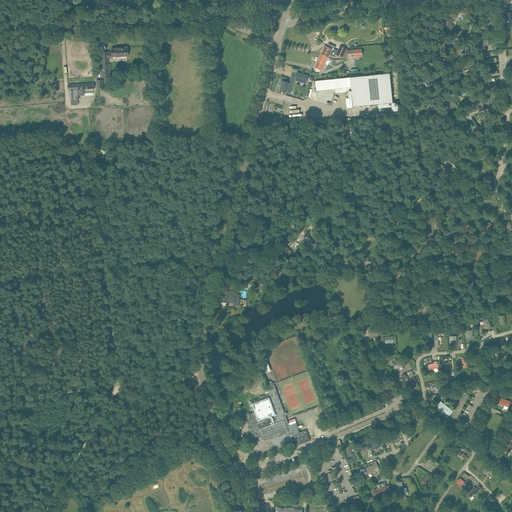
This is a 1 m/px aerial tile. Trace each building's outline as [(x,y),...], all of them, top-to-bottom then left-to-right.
[(505,15),(503,15),(504,22),(506,22),(506,27),(511,26),(511,22),(511,23),(511,22),(511,21),(511,12),(505,13),(505,15)] [(479,25),(479,29),(488,28),(489,31),(493,31),(491,21),(487,22),(487,24),(479,25)] [(441,49),(445,49),(446,43),(450,43),(450,39),(441,38),(441,49)] [(488,40),(475,42),(476,48),(489,46),(488,40)] [(325,46),(321,54),(328,58),(328,57),(328,58),(329,55),(334,57),(335,55),(342,58),(346,49),(340,46),(338,51),(334,49),(334,50),(333,50),(332,49),(326,47),(325,46)] [(107,52),(101,52),(102,65),(108,65),(107,56),(111,56),(111,57),(127,56),(127,47),(121,47),(121,48),(111,49),(111,52),(107,53),(107,52)] [(362,49),(347,50),(347,57),(362,56),(362,49)] [(319,58),(314,67),(321,71),(325,64),(327,60),(328,58),(321,54),(320,56),(319,58)] [(465,63),(468,70),(476,67),(474,60),(465,63)] [(102,65),(101,65),(101,78),(110,78),(109,65),(108,65),(102,65)] [(296,72),(294,80),(306,83),(308,75),(296,72)] [(390,73),(350,77),(351,87),(351,91),(352,98),(353,107),(378,104),(391,103),(393,103),(390,73)] [(279,90),(287,92),(288,88),(292,89),(294,80),(290,79),(289,83),(286,82),(287,78),(281,76),(279,84),(279,85),(281,85),(279,90)] [(425,80),(421,83),(422,86),(431,81),(428,76),(424,79),(425,80)] [(320,80),(315,81),(316,91),(321,90),(325,90),(324,80),(320,80)] [(94,82),(68,84),(68,90),(68,91),(70,90),(70,100),(77,100),(79,99),(79,96),(78,89),(84,89),(94,88),(94,82)] [(485,101),(488,103),(495,95),(492,93),(485,101)] [(453,99),(443,104),(446,111),(456,106),(453,99)] [(383,121),(382,129),(391,130),(392,122),(383,121)] [(423,127),(421,131),(424,134),(432,124),(428,121),(423,127)] [(311,145),(321,149),(325,140),(315,136),(311,145)] [(415,140),(414,149),(422,150),(423,141),(415,140)] [(344,157),(347,165),(355,162),(352,154),(344,157)] [(268,163),(274,166),(277,160),(271,157),(268,163)] [(441,164),(439,166),(444,172),(451,165),(449,162),(444,167),(441,164)] [(463,194),(459,185),(453,188),(457,197),(463,194)] [(280,201),(284,207),(289,203),(285,197),(280,201)] [(389,203),(393,209),(397,206),(396,204),(398,203),(395,199),(389,203)] [(254,217),(260,219),(262,213),(256,211),(254,217)] [(487,230),(492,225),(487,220),(482,226),(487,230)] [(293,254),(285,245),(280,249),(288,259),(293,254)] [(273,275),(280,278),(285,266),(278,264),(273,275)] [(396,269),(390,279),(401,286),(404,281),(399,278),(402,273),(396,269)] [(234,271),(231,274),(239,282),(242,279),(234,271)] [(437,277),(435,276),(433,280),(440,283),(443,276),(437,274),(437,277)] [(256,280),(253,286),(262,289),(264,283),(256,280)] [(230,301),(230,302),(234,302),(233,306),(239,306),(239,295),(232,295),(233,292),(221,291),(221,298),(220,298),(220,300),(221,300),(220,302),(228,303),(228,301),(230,301)] [(425,302),(423,306),(427,308),(425,314),(429,315),(433,305),(425,302)] [(388,303),(386,309),(393,312),(395,305),(388,303)] [(491,327),(488,319),(483,321),(485,329),(491,327)] [(466,338),(473,337),(472,330),(465,331),(466,338)] [(406,333),(407,341),(406,341),(407,345),(415,345),(414,333),(406,333)] [(428,364),(430,370),(439,368),(437,361),(428,364)] [(450,366),(450,362),(442,363),(443,372),(450,371),(450,366)] [(509,375),(508,365),(500,366),(502,375),(509,375)] [(414,369),(407,371),(409,378),(416,376),(414,369)] [(472,375),(473,378),(479,377),(480,381),(483,381),(483,383),(486,382),(484,373),(472,375)] [(414,377),(407,380),(411,389),(418,386),(414,377)] [(432,388),(439,387),(439,391),(443,391),(442,383),(432,384),(432,388)] [(268,391),(269,393),(248,401),(252,413),(249,414),(248,412),(244,414),(253,439),(263,435),(265,440),(288,432),(290,436),(291,436),(295,446),(310,441),(306,430),(299,433),(298,428),(296,423),(289,426),(275,388),(268,391)] [(499,397),(497,404),(508,407),(510,401),(499,397)] [(441,405),(439,407),(437,409),(445,416),(443,419),(445,421),(453,411),(442,403),(440,405),(441,405)] [(411,409),(409,412),(419,420),(421,418),(411,409)] [(398,431),(391,434),(392,438),(394,442),(398,440),(396,436),(399,434),(398,431)] [(377,438),(369,441),(373,450),(380,447),(377,438)] [(364,444),(357,446),(361,456),(367,454),(364,444)] [(498,449),(505,453),(507,449),(499,445),(498,449)] [(462,449),(458,446),(454,452),(461,457),(463,454),(460,452),(462,449)] [(349,464),(359,460),(355,451),(351,453),(353,457),(347,459),(349,464)] [(379,470),(376,460),(371,462),(373,465),(364,468),(367,475),(379,470)] [(430,469),(430,468),(435,471),(439,465),(431,460),(427,467),(430,469)] [(494,467),(488,463),(482,473),(485,475),(488,470),(491,472),(494,467)] [(431,477),(426,474),(421,481),(426,484),(431,477)] [(460,478),(456,482),(462,489),(465,487),(462,485),(464,482),(460,478)] [(391,491),(389,485),(373,490),(374,496),(391,491)] [(472,491),(468,495),(471,497),(474,494),(475,495),(482,488),(479,485),(476,488),(474,487),(470,490),(472,491)] [(344,502),(347,509),(362,502),(359,495),(344,502)]
